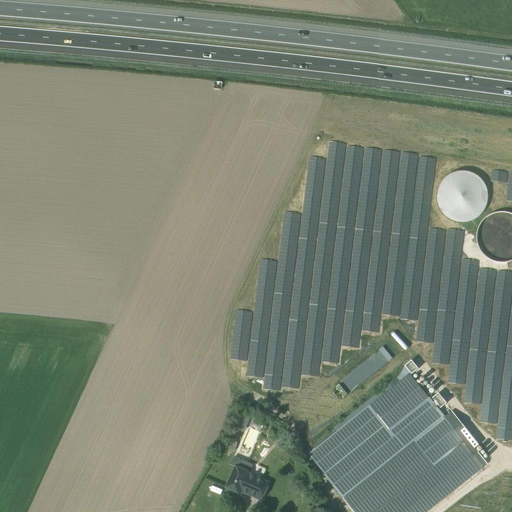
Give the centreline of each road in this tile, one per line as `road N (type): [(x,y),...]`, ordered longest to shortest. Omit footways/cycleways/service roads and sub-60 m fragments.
road 1 (motorway): [(511,63),(0,8)]
road 2 (motorway): [(0,35),(511,89)]
